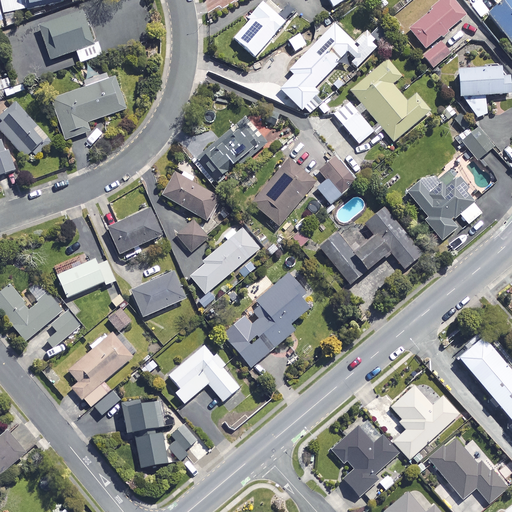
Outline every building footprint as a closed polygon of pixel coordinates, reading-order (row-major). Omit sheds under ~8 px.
[(23,13),(21,0),(1,0),(5,16),(23,13)] [(76,0),(28,0),(31,10),(76,0)] [(328,0),(334,9),(348,0),(328,0)] [(466,17),(450,0),(447,0),(410,32),(427,51),(466,17)] [(511,0),(489,20),(511,47),(511,0)] [(287,26),(264,5),(233,39),(256,60),(287,26)] [(95,46),(84,15),(40,31),(52,63),(77,53),(82,66),(104,58),(99,44),(95,46)] [(382,47),(370,36),(368,39),(365,36),(355,46),(335,25),(289,72),(295,78),(281,92),(303,113),(320,95),(316,91),(340,67),(338,66),(348,55),(353,60),(350,64),(358,72),(382,47)] [(450,57),(442,45),(424,59),(433,70),(450,57)] [(403,78),(389,61),(351,93),(394,144),(431,113),(417,97),(408,105),(393,87),(403,78)] [(465,101),(466,106),(477,120),(486,119),(485,117),(488,116),(487,99),(511,97),(511,91),(511,77),(506,77),(505,71),(492,72),(492,67),(484,68),(484,73),(459,74),(461,101),(465,101)] [(128,111),(117,80),(53,102),(66,142),(92,134),(89,125),(128,111)] [(374,134),(349,104),(334,117),(359,146),(374,134)] [(5,126),(0,130),(27,161),(46,144),(15,108),(0,120),(5,126)] [(264,145),(246,127),(232,140),(227,136),(197,165),(217,185),(235,167),(238,170),(264,145)] [(468,130),(457,140),(478,164),(494,150),(476,130),(471,134),(468,130)] [(6,156),(2,144),(0,144),(0,178),(15,173),(10,154),(6,156)] [(357,184),(337,160),(321,173),(328,182),(317,192),(329,207),(357,184)] [(317,185),(289,162),(253,207),(281,230),(317,185)] [(197,180),(185,173),(182,179),(178,176),(165,199),(207,223),(219,200),(194,186),(197,180)] [(440,181),(424,181),(407,195),(428,220),(425,222),(444,245),(460,232),(454,224),(460,218),(468,227),(483,214),(457,182),(448,190),(440,181)] [(424,257),(388,210),(367,227),(375,237),(354,254),(340,236),(322,251),(352,289),(393,257),(405,272),(424,257)] [(163,239),(151,212),(109,232),(121,258),(163,239)] [(209,240),(194,224),(178,238),(192,255),(209,240)] [(263,250),(244,227),(228,241),(229,243),(204,264),(206,266),(191,279),(207,297),(263,250)] [(309,243),(302,233),(293,240),(301,249),(309,243)] [(99,268),(96,261),(59,278),(69,301),(115,280),(108,264),(99,268)] [(186,302),(175,275),(133,294),(145,320),(186,302)] [(316,307),(290,276),(243,317),(244,318),(235,326),(237,329),(226,339),(253,370),(297,332),(293,327),(316,307)] [(80,329),(41,281),(29,291),(41,305),(32,312),(11,288),(0,297),(0,310),(28,344),(40,335),(53,351),(80,329)] [(134,322),(122,308),(108,320),(120,334),(134,322)] [(511,369),(481,333),(458,353),(511,417),(511,369)] [(104,417),(121,402),(105,383),(134,358),(114,335),(70,373),(79,384),(73,390),(91,411),(95,407),(104,417)] [(214,358),(205,348),(170,378),(181,390),(176,394),(186,406),(209,386),(224,404),(241,390),(223,370),(226,368),(216,356),(214,358)] [(413,386),(390,407),(404,422),(401,425),(408,432),(395,444),(410,461),(460,416),(444,398),(433,408),(413,386)] [(165,429),(161,407),(125,413),(129,437),(136,436),(142,471),(169,467),(162,430),(165,429)] [(0,478),(27,458),(24,455),(38,444),(22,424),(0,442),(0,478)] [(198,443),(184,428),(173,438),(177,443),(169,450),(178,460),(198,443)] [(374,447),(359,430),(333,453),(352,475),(344,482),(360,498),(378,481),(374,477),(399,454),(384,437),(374,447)] [(478,466),(455,439),(429,461),(463,501),(476,490),(489,506),(508,490),(484,461),(478,466)] [(430,511),(424,511),(409,494),(387,511),(438,511),(435,508),(430,511)]
